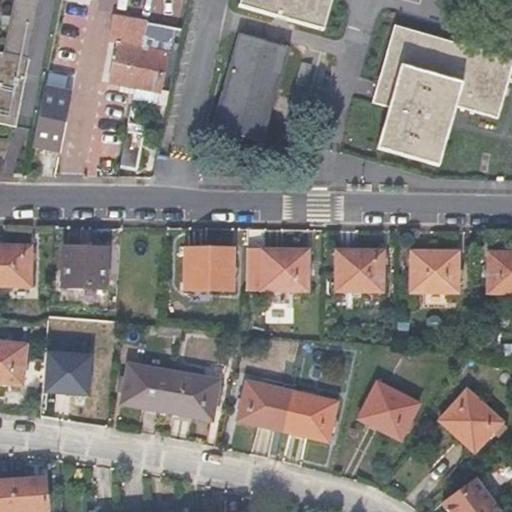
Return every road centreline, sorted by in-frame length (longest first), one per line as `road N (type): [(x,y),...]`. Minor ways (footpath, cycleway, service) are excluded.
road 1 (residential): [(0,197),(511,210)]
road 2 (residential): [(368,511),(337,497),(0,434)]
